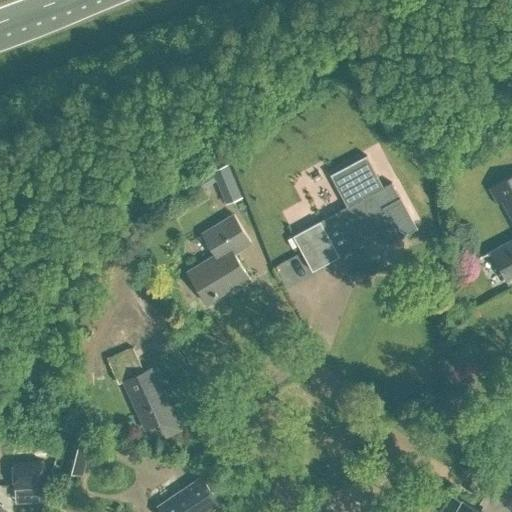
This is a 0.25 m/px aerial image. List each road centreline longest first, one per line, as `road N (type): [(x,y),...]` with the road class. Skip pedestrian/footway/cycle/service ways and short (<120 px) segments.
road 1 (residential): [(286,511),(248,416),(252,391),(272,375),(306,367),(401,458)]
road 2 (residential): [(401,458),(511,394)]
